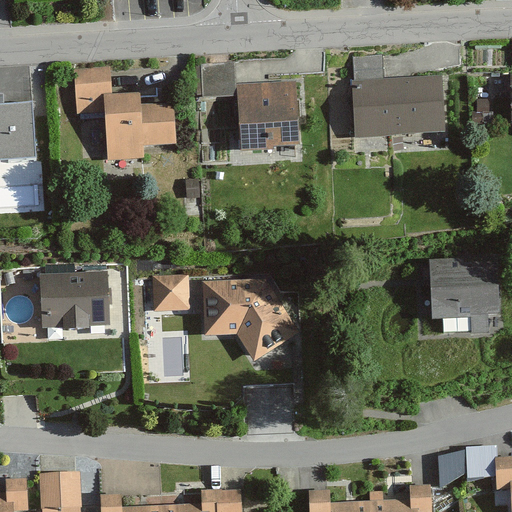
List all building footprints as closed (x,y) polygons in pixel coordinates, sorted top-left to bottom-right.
[(378,60),(348,61),(351,142),(438,139),(436,83),(379,85),(378,60)] [(228,103),(226,66),(194,68),(196,105),(228,103)] [(106,100),(105,71),(70,72),(71,119),(98,118),(100,163),(137,162),(137,152),(171,151),(169,109),(133,110),(132,99),(106,100)] [(289,86),(232,87),(234,154),(291,153),(289,86)] [(23,108),(0,109),(0,166),(26,165),(23,108)] [(204,131),(205,160),(228,159),(228,130),(204,131)] [(491,320),(490,268),(460,269),(460,264),(426,264),(427,324),(466,323),(466,336),(482,336),(482,320),(491,320)] [(111,325),(107,270),(40,274),(43,330),(111,325)] [(183,279),(150,281),(151,315),(185,314),(183,279)] [(199,342),(232,341),(248,366),(295,337),(262,283),(197,286),(199,342)] [(442,481),(469,477),(465,449),(438,453),(442,481)] [(511,511),(511,473),(509,473),(508,460),(488,461),(490,495),(506,494),(506,511),(511,511)] [(75,511),(74,479),(36,480),(37,511),(75,511)] [(0,511),(19,511),(18,484),(0,485),(0,511)] [(323,508),(322,495),(302,496),(302,511),(427,511),(426,490),(403,491),(404,504),(323,508)] [(169,511),(115,511),(115,502),(95,503),(95,511),(232,511),(232,496),(196,498),(197,511),(169,511)]
